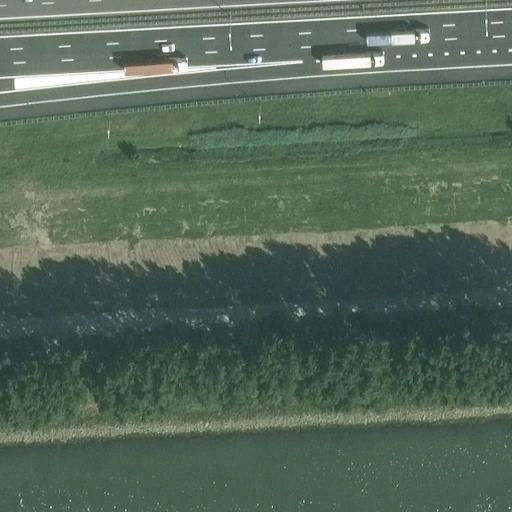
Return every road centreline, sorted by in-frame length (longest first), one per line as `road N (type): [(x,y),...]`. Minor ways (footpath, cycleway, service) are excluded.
road 1 (motorway): [(0,98),(288,42)]
road 2 (motorway): [(0,57),(288,42)]
road 3 (motorway): [(288,42),(511,30)]
